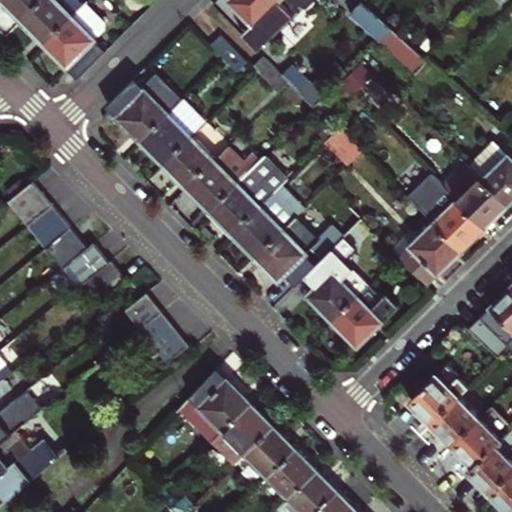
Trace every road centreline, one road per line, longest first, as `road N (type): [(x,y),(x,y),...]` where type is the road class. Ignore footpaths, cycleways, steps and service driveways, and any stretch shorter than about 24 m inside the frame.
road 1 (residential): [(50,130),(337,415)]
road 2 (residential): [(337,415),(511,238)]
road 3 (residential): [(50,130),(190,0)]
road 4 (residential): [(337,415),(432,511)]
